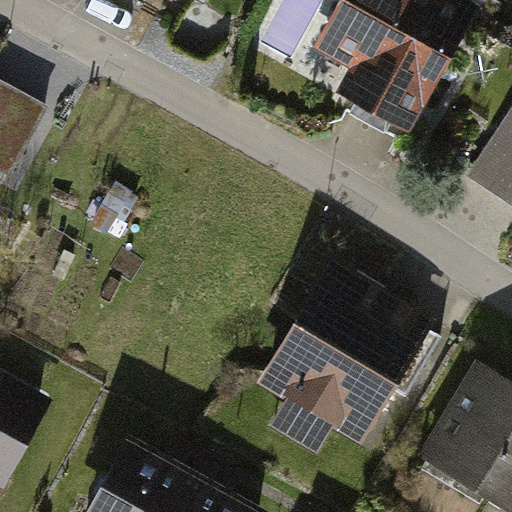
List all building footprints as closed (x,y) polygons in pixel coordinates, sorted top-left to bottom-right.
[(342,96),(413,135),(484,8),(468,0),(349,0),(321,52),(356,71),(342,96)] [(0,172),(13,179),(51,109),(0,80),(0,172)] [(511,114),(471,176),(511,203),(511,114)] [(366,448),(441,322),(335,260),(259,388),(287,404),(273,428),(320,457),(336,431),(366,448)] [(425,457),(511,509),(511,385),(481,366),(425,457)] [(0,489),(5,492),(55,401),(0,370),(0,489)] [(94,511),(268,511),(134,440),(94,511)]
